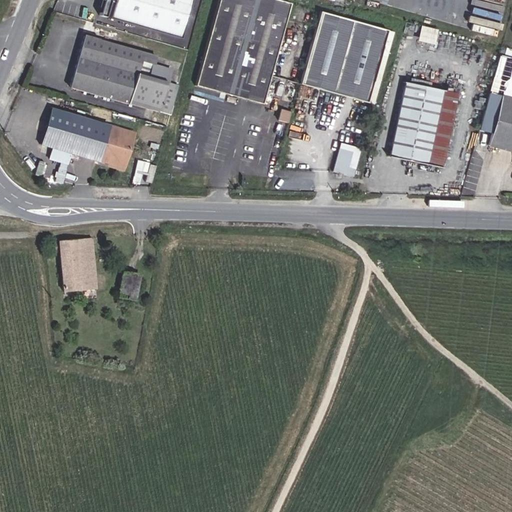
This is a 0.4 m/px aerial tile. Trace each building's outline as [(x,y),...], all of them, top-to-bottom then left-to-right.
[(94,0),(92,9),(100,12),(95,28),(167,49),(181,0),(94,0)] [(281,11),(242,0),(211,0),(185,94),(190,95),(252,113),(281,11)] [(511,4),(503,46),(511,48),(511,4)] [(100,12),(92,9),(87,26),(95,28),(100,12)] [(52,17),(44,14),(42,23),(50,25),(52,17)] [(291,93),(359,112),(380,39),(312,20),(291,93)] [(422,25),(418,39),(434,43),(438,29),(422,25)] [(147,119),(155,88),(126,80),(130,66),(141,69),(143,61),(73,41),(59,95),(147,119)] [(474,109),(483,111),(495,67),(486,64),(474,109)] [(126,80),(155,88),(159,74),(141,69),(130,66),(126,80)] [(155,88),(147,119),(160,122),(168,91),(155,88)] [(384,166),(435,174),(449,100),(397,91),(384,166)] [(69,126),(81,129),(84,118),(55,109),(52,120),(70,125),(69,126)] [(480,162),(500,167),(511,123),(511,116),(493,111),(480,162)] [(40,171),(56,175),(69,126),(57,122),(39,118),(30,153),(44,157),(40,171)] [(281,121),(272,119),(268,129),(278,132),(281,121)] [(511,123),(500,167),(511,170),(511,123)] [(100,166),(116,169),(125,141),(81,129),(69,126),(56,175),(60,177),(64,163),(89,170),(90,166),(99,169),(100,166)] [(330,184),(340,186),(348,157),(328,151),(320,181),(326,182),(330,184)] [(61,293),(96,289),(91,239),(57,241),(57,244),(51,244),(52,253),(58,252),(61,293)] [(117,298),(134,301),(140,275),(121,271),(117,298)]
